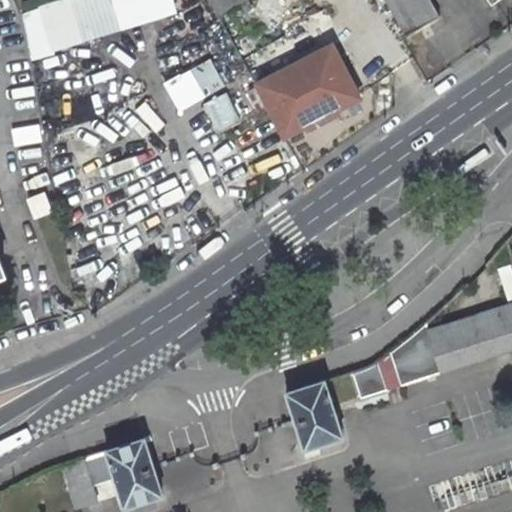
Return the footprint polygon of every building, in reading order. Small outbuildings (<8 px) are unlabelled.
[(120,28),(110,0),(66,0),(23,15),(30,58),(120,28)] [(210,0),(219,16),(246,0),(210,0)] [(490,0),(492,3),(496,0),(385,0),(406,36),(440,16),(431,0),(490,0)] [(269,104),(287,135),(311,122),(309,119),(334,105),(335,107),(360,94),(331,43),(306,57),(309,62),(304,65),(301,59),(258,84),(269,104)] [(309,62),(306,57),(301,59),(304,65),(309,62)] [(213,58),(165,84),(181,113),(229,88),(213,58)] [(220,135),(244,122),(229,92),(205,105),(220,135)] [(54,210),(46,191),(27,198),(35,218),(54,210)] [(511,262),(499,266),(509,299),(511,298),(511,262)] [(488,356),(511,348),(511,305),(475,317),(477,324),(488,356)] [(401,384),(439,372),(423,324),(410,336),(390,351),(397,373),(401,384)] [(441,372),(488,356),(477,324),(430,339),(441,372)] [(397,373),(390,351),(378,361),(383,378),(397,373)] [(367,366),(353,371),(361,397),(387,389),(383,378),(378,361),(367,366)] [(343,437),(325,379),(286,392),(295,419),(304,449),(343,437)] [(124,507),(163,495),(154,468),(145,437),(63,463),(77,509),(97,502),(92,485),(115,478),(124,507)]
